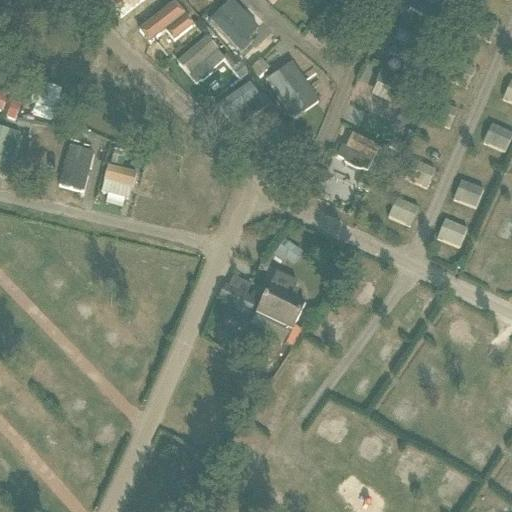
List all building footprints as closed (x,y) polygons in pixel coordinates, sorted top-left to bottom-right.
[(100,0),(118,20),(142,0),(100,0)] [(188,0),(196,12),(214,0),(188,0)] [(437,28),(439,24),(451,4),(444,0),(415,0),(409,12),(437,28)] [(209,23),(240,56),(251,46),(246,41),(257,31),(230,3),(209,23)] [(459,9),(451,4),(439,24),(448,29),(459,9)] [(172,46),(193,30),(174,5),(137,33),(148,47),(164,35),(172,46)] [(207,31),(199,22),(193,27),(200,37),(203,34),(207,31)] [(436,40),(448,48),(455,36),(443,28),(436,40)] [(211,37),(207,31),(203,34),(208,40),(211,37)] [(400,75),(418,42),(398,31),(381,65),(400,75)] [(224,62),(206,41),(177,66),(195,88),(199,84),(204,85),(212,78),(212,73),(224,62)] [(442,69),(448,55),(437,49),(430,63),(442,69)] [(249,57),(242,64),(247,69),(254,63),(249,57)] [(258,81),(267,73),(258,64),(250,73),(258,81)] [(265,83),(293,123),(319,104),(291,65),(265,83)] [(231,73),(239,83),(248,75),(240,66),(231,73)] [(395,74),(371,71),(367,100),(392,104),(395,74)] [(511,83),(508,82),(501,101),(511,105),(511,83)] [(52,120),(57,88),(38,85),(33,117),(52,120)] [(249,86),(217,109),(226,121),(245,107),(254,119),(266,111),(249,86)] [(129,108),(134,98),(121,91),(116,102),(129,108)] [(12,105),(6,120),(14,124),(20,109),(12,105)] [(94,130),(116,140),(126,116),(104,106),(94,130)] [(268,130),(278,123),(270,112),(260,119),(268,130)] [(73,117),(64,114),(60,126),(68,129),(73,117)] [(403,117),(390,124),(395,133),(408,126),(403,117)] [(489,126),(481,143),(504,153),(511,136),(489,126)] [(79,146),(83,132),(73,129),(69,143),(79,146)] [(19,136),(0,130),(0,175),(7,177),(19,136)] [(378,149),(352,136),(344,151),(342,149),(336,160),(342,163),(344,166),(358,173),(362,173),(366,175),(378,149)] [(56,188),(85,193),(93,152),(63,147),(56,188)] [(387,152),(381,162),(393,169),(398,159),(387,152)] [(410,161),(403,181),(425,189),(432,169),(410,161)] [(107,170),(99,204),(124,209),(131,175),(107,170)] [(372,183),(362,179),(357,191),(367,196),(372,183)] [(476,208),(481,189),(457,182),(452,201),(476,208)] [(409,226),(415,208),(392,201),(386,219),(409,226)] [(511,222),(494,214),(485,234),(504,243),(511,226),(511,222)] [(435,239),(457,249),(465,231),(443,221),(435,239)] [(280,242),(274,257),(295,265),(301,250),(280,242)] [(46,269),(55,285),(72,275),(63,259),(46,269)] [(301,333),(294,330),(305,307),(290,300),(296,285),(276,276),(270,290),(269,290),(255,317),(288,333),(282,346),(292,352),(301,333)] [(255,304),(244,299),(249,286),(232,279),(226,290),(225,289),(218,303),(248,318),(255,304)] [(411,297),(399,314),(418,328),(430,310),(411,297)] [(441,338),(468,351),(476,335),(449,321),(441,338)] [(377,335),(368,349),(391,363),(400,349),(377,335)] [(133,373),(146,359),(129,344),(117,359),(133,373)] [(417,358),(404,379),(431,395),(444,375),(417,358)] [(249,383),(259,390),(263,383),(253,376),(249,383)] [(71,412),(89,396),(79,386),(62,403),(71,412)] [(511,391),(505,387),(496,400),(511,410),(511,391)] [(408,426),(420,408),(395,391),(383,410),(408,426)] [(53,419),(30,435),(43,453),(65,436),(53,419)] [(370,431),(357,456),(371,464),(384,439),(370,431)] [(462,449),(488,466),(497,452),(472,435),(462,449)] [(0,461),(0,483),(1,485),(18,471),(6,457),(0,461)]
